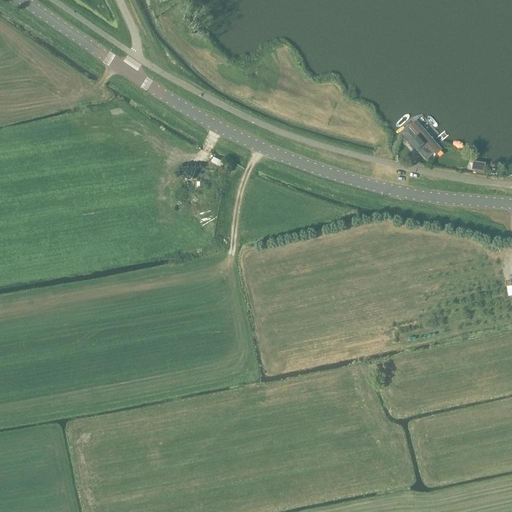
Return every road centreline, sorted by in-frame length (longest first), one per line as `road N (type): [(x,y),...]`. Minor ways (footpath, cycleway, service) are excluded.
road 1 (tertiary): [(511,205),(398,193),(303,165),(211,124),(131,73)]
road 2 (track): [(0,303),(228,261),(237,205),(259,147)]
road 3 (tertiary): [(131,73),(20,0)]
